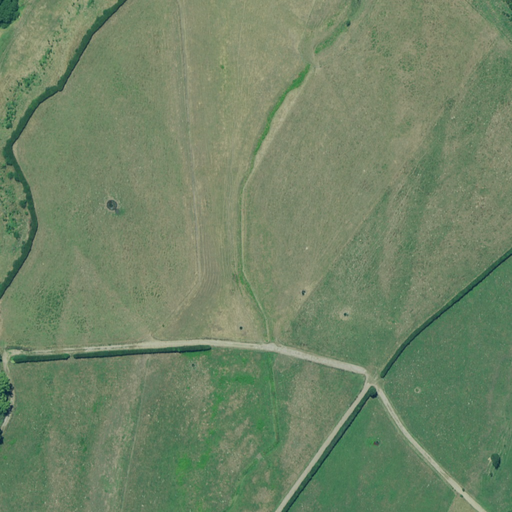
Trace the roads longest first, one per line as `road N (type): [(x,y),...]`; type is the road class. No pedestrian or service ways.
road 1 (track): [(374,380),(249,345),(9,354),(13,415),(0,446)]
road 2 (track): [(277,511),(374,380),(407,439),(481,511)]
